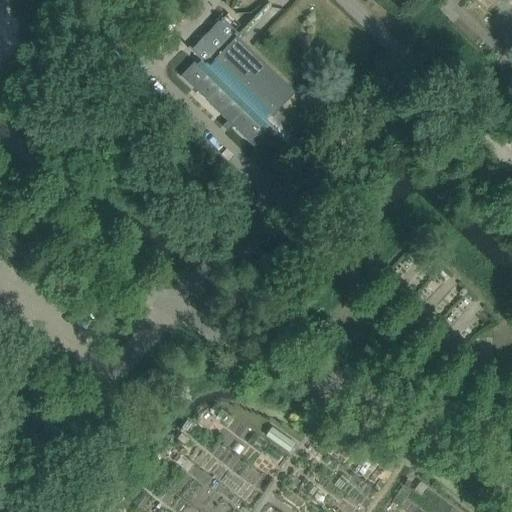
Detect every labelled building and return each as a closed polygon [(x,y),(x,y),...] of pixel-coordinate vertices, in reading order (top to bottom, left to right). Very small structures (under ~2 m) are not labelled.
[(194,64),(181,78),(193,90),(220,116),(225,121),(232,127),(253,147),(254,148),(255,147),(267,134),(264,131),(268,126),(287,144),(294,137),(281,125),(286,120),(275,110),(291,94),(255,60),(247,52),(239,44),(236,41),(234,40),(239,35),(222,19),(215,26),(191,50),(189,48),(188,49),(201,62),(197,66),(194,64)] [(220,411),(216,418),(225,423),(229,416),(220,411)] [(186,421),(181,428),(184,430),(186,431),(191,425),(186,421)] [(271,428),(266,436),(288,453),(294,444),(271,428)] [(179,454),(172,461),(180,468),(187,460),(179,454)] [(220,467),(214,475),(220,480),(226,472),(220,467)] [(419,483),(413,492),(419,496),(426,488),(423,485),(419,483)] [(312,487),(308,494),(312,497),(316,490),(312,487)] [(318,491),(314,498),(318,500),(322,494),(318,491)]
